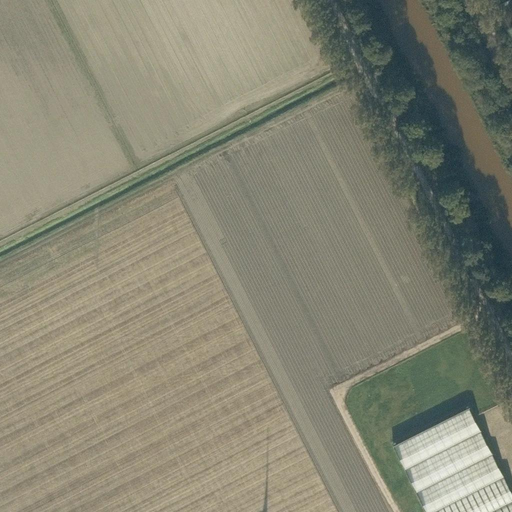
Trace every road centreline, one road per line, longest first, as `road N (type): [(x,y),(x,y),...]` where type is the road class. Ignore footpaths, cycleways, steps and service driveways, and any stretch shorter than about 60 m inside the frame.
road 1 (unclassified): [(511,358),(330,0)]
road 2 (track): [(396,511),(336,399),(340,386),(488,312)]
